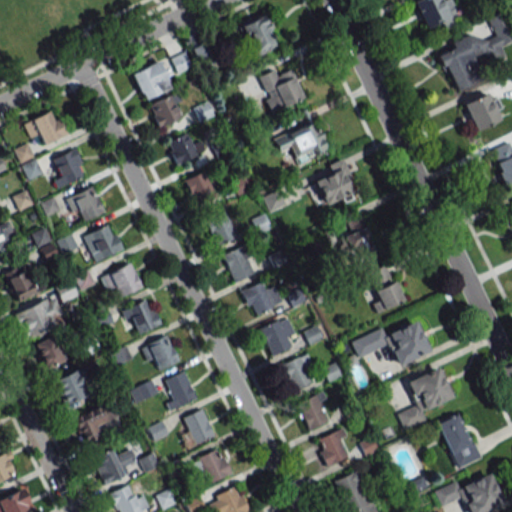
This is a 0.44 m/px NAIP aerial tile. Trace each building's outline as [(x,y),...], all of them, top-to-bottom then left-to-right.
[(457,19),(449,0),(413,0),(425,31),(457,19)] [(453,91),(479,80),(470,58),(481,53),(486,65),(503,58),(498,46),(511,40),(499,13),(486,19),(490,29),(450,47),(451,48),(437,54),(453,91)] [(241,23),(250,54),(274,47),(265,16),(241,23)] [(170,57),(174,71),(188,67),(183,53),(170,57)] [(130,74),(143,100),(169,86),(156,61),(130,74)] [(273,69),(255,77),(270,113),(302,99),(290,68),(275,74),(273,69)] [(476,131),(501,117),(486,91),(461,105),(476,131)] [(182,117),(175,94),(147,103),(155,126),(182,117)] [(209,115),(204,103),(192,108),(197,120),(209,115)] [(29,138),(36,135),(41,145),(65,133),(52,108),(22,124),(29,138)] [(294,162),(325,152),(315,122),(271,137),(276,152),(289,148),(294,162)] [(198,140),(188,145),(183,134),(163,143),(174,165),(203,150),(198,140)] [(503,186),(511,181),(511,148),(509,141),(487,150),(503,186)] [(18,162),(31,157),(25,143),(12,149),(18,162)] [(51,159),(59,176),(51,180),(55,188),(85,173),(72,148),(51,159)] [(26,179),(40,172),(33,158),(19,165),(26,179)] [(310,185),(325,205),(353,186),(337,165),(310,185)] [(182,180),(195,206),(215,197),(202,171),(182,180)] [(63,197),(69,214),(76,212),(79,220),(101,212),(92,187),(63,197)] [(16,210),(31,203),(24,189),(10,196),(16,210)] [(234,236),(223,211),(202,220),(214,245),(234,236)] [(355,261),(376,251),(358,215),(344,222),(350,232),(342,236),(355,261)] [(80,237),(93,261),(120,247),(107,223),(80,237)] [(0,226),(0,239),(8,240),(8,226),(0,226)] [(48,242),(43,228),(30,232),(35,246),(48,242)] [(55,239),(60,251),(73,247),(68,234),(55,239)] [(240,245),(219,256),(232,282),(253,271),(240,245)] [(16,301),(36,292),(22,263),(2,273),(16,301)] [(118,297),(139,287),(129,263),(99,276),(106,292),(114,288),(118,297)] [(366,272),(374,291),(368,293),(375,311),(400,301),(386,265),(366,272)] [(238,291),(251,316),(279,302),(271,286),(263,290),(259,281),(238,291)] [(12,311),(21,338),(62,323),(53,297),(12,311)] [(120,312),(134,336),(158,322),(144,297),(120,312)] [(257,328),(269,355),(288,347),(284,336),(291,333),(284,317),(257,328)] [(348,341),(355,357),(386,345),(395,365),(429,351),(415,320),(382,334),(380,327),(348,341)] [(151,362),(154,369),(176,361),(166,335),(139,346),(146,364),(151,362)] [(34,342),(41,367),(61,362),(54,337),(34,342)] [(288,390),(308,382),(303,371),(310,368),(304,353),(277,365),(288,390)] [(403,380),(413,405),(394,412),(401,430),(424,421),(420,409),(450,398),(438,366),(403,380)] [(50,381),(62,405),(86,394),(74,369),(50,381)] [(171,399),(164,403),(168,411),(194,397),(181,371),(162,380),(171,399)] [(306,430),(325,420),(317,403),(323,400),(320,392),(294,404),(306,430)] [(99,433),(95,427),(115,416),(107,401),(71,420),(83,442),(99,433)] [(180,417),(186,431),(179,435),(185,447),(211,435),(199,409),(180,417)] [(477,457),(456,413),(434,423),(455,468),(477,457)] [(344,436),(340,427),(313,440),(325,466),(345,456),(337,439),(344,436)] [(228,473),(217,448),(194,458),(205,483),(228,473)] [(111,449),(90,458),(102,484),(128,473),(124,464),(133,460),(128,449),(114,455),(111,449)] [(0,480),(1,483),(16,477),(7,453),(0,455),(0,480)] [(373,511),(354,471),(332,482),(346,511),(373,511)] [(434,490),(440,505),(460,497),(465,511),(482,511),(502,505),(489,473),(456,486),(454,482),(434,490)] [(140,511),(145,510),(135,482),(108,493),(115,511),(140,511)] [(243,511),(246,511),(235,486),(205,499),(210,511),(243,511)] [(0,511),(30,511),(21,489),(0,497),(0,511)]
